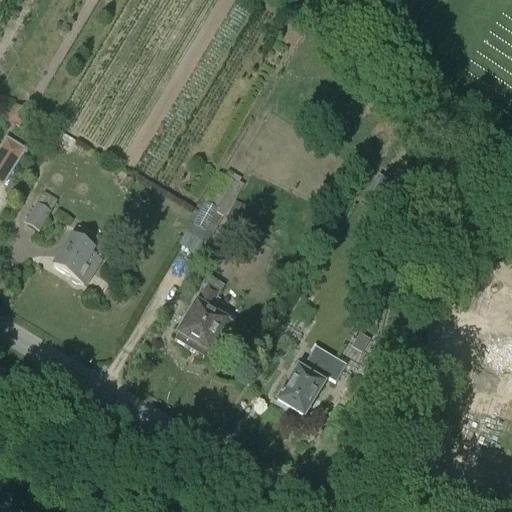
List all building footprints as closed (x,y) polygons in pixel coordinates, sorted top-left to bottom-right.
[(434,74),(422,67),(419,74),(430,81),(434,74)] [(16,109),(7,124),(20,132),(29,117),(16,109)] [(60,134),(53,146),(69,155),(76,144),(60,134)] [(6,141),(0,150),(0,181),(4,184),(23,151),(6,141)] [(125,182),(120,190),(127,194),(132,186),(125,182)] [(41,197),(24,226),(37,234),(54,206),(41,197)] [(179,245),(199,256),(211,236),(192,224),(179,245)] [(71,238),(52,269),(70,280),(71,284),(76,287),(80,286),(82,287),(106,248),(80,232),(75,241),(71,238)] [(210,281),(174,342),(203,360),(211,346),(218,351),(220,347),(227,351),(233,341),(226,337),(232,328),(207,313),(222,288),(210,281)] [(350,350),(360,356),(369,343),(358,336),(350,350)] [(302,362),(277,403),(303,419),(326,381),(334,386),(345,368),(326,356),(327,354),(314,346),(309,354),(311,355),(305,364),(302,362)]
